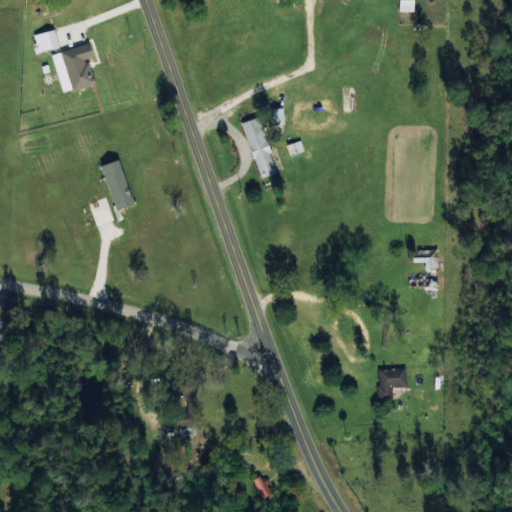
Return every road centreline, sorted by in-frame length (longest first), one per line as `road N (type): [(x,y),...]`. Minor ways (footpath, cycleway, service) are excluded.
road 1 (tertiary): [(144,0),(283,391),(340,511)]
road 2 (residential): [(273,363),(106,305),(0,291)]
